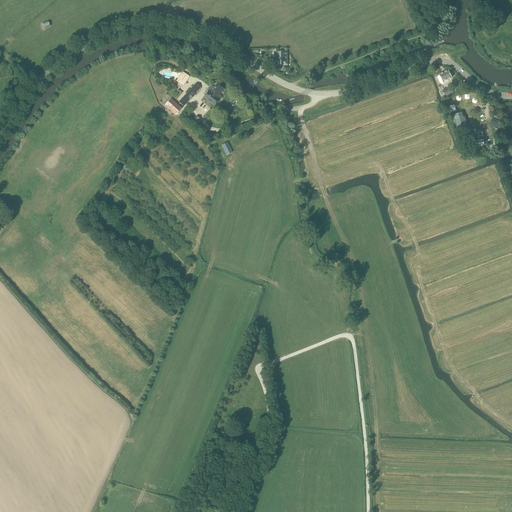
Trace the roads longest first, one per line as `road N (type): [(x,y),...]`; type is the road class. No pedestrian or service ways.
road 1 (tertiary): [(0,131),(68,55),(138,26),(200,35),(309,93),(343,92),(438,60),(486,91),(511,95)]
road 2 (track): [(365,452),(349,336),(267,363),(258,372),(270,425),(245,511)]
